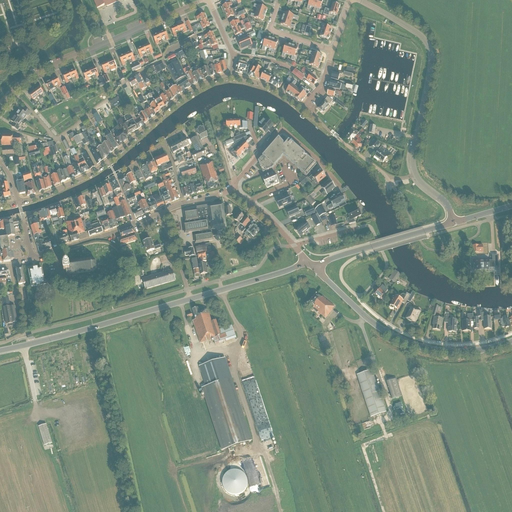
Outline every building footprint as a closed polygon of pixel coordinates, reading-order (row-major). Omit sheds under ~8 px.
[(93,0),(97,8),(104,5),(105,6),(107,5),(107,6),(119,1),(118,0),(93,0)] [(316,0),(309,0),(307,9),(309,10),(310,7),(314,8),(316,0)] [(316,12),(318,13),(323,0),(322,0),(316,0),(314,8),(317,9),(316,12)] [(225,12),(230,10),(229,6),(232,5),(231,2),(222,6),(225,12)] [(330,10),(325,9),(323,15),(329,17),(330,13),(337,15),(340,6),(333,3),(330,10)] [(254,4),(253,7),(257,8),(256,12),(265,15),(267,9),(254,4)] [(230,10),(225,12),(227,18),(234,15),(232,9),(230,10)] [(251,14),(250,16),(263,21),(265,15),(256,12),(255,15),(251,14)] [(297,19),(297,17),(284,12),(282,18),(292,22),(293,18),(297,19)] [(201,23),(207,20),(204,14),(196,17),(197,20),(200,19),(201,22),(201,23)] [(293,29),(294,26),(291,25),(292,22),(282,18),(280,24),(293,29)] [(201,23),(201,22),(200,23),(203,29),(209,26),(207,20),(201,23)] [(233,30),(238,27),(237,24),(239,22),(238,20),(230,24),(233,30)] [(177,26),(179,31),(183,30),(184,33),(186,32),(183,23),(177,26)] [(321,31),(330,34),(332,29),(323,25),(322,29),(318,28),(317,30),(321,31)] [(175,33),(179,31),(177,26),(171,28),(174,37),(176,36),(175,33)] [(238,27),(233,30),(235,36),(242,33),(239,27),(238,27)] [(159,34),(161,39),(165,38),(166,40),(168,39),(165,31),(159,34)] [(329,40),(330,34),(321,31),(319,36),(329,40)] [(209,41),(215,38),(212,32),(204,36),(205,38),(208,37),(209,41)] [(157,41),(161,39),(159,34),(153,36),(156,45),(158,44),(157,41)] [(261,50),(264,51),(265,47),(268,49),(272,39),(266,37),(261,50)] [(215,38),(209,41),(206,42),(207,45),(209,44),(211,47),(218,44),(215,38)] [(256,44),(251,43),(249,38),(238,42),(241,49),(248,46),(249,48),(252,48),(252,49),(255,50),(256,44)] [(271,53),(273,54),(278,41),(272,39),(268,49),(272,50),(271,53)] [(143,47),(145,52),(149,51),(151,53),(153,53),(149,44),(143,47)] [(281,57),(284,57),(285,54),(288,55),(292,46),(286,44),(281,57)] [(291,60),(293,61),(298,48),(292,46),(288,55),(292,56),(291,60)] [(142,54),(145,52),(143,47),(137,49),(140,58),(143,57),(142,54)] [(125,55),(127,60),(131,59),(132,61),(135,60),(131,52),(125,55)] [(321,58),(322,56),(309,52),(307,58),(317,61),(318,57),(321,58)] [(200,70),(202,76),(204,76),(205,78),(210,76),(208,67),(209,67),(211,76),(217,74),(212,58),(208,59),(207,53),(204,54),(205,57),(206,60),(208,67),(199,69),(199,70),(200,70)] [(124,62),(127,60),(125,55),(119,57),(122,66),(125,65),(124,62)] [(219,62),(222,73),(227,71),(224,61),(223,58),(219,59),(219,61),(219,62)] [(318,68),(319,65),(316,64),(317,61),(307,58),(305,64),(318,68)] [(107,62),(109,68),(111,71),(111,70),(114,68),(114,69),(117,68),(113,60),(107,62)] [(217,74),(222,73),(219,62),(219,61),(213,62),(217,74)] [(244,64),(245,62),(242,61),(241,64),(237,63),(235,72),(246,75),(248,69),(249,70),(250,66),(251,65),(244,64)] [(106,70),(109,68),(107,62),(101,65),(104,73),(107,72),(106,70)] [(181,93),(187,89),(191,86),(186,76),(178,62),(168,67),(178,87),(181,93)] [(157,73),(166,69),(163,63),(155,67),(157,73)] [(258,74),(261,68),(256,66),(254,69),(251,67),(247,75),(256,79),(256,78),(259,80),(261,75),(258,74)] [(89,70),(91,76),(95,74),(96,77),(99,76),(95,68),(89,70)] [(200,70),(199,70),(196,72),(194,68),(190,69),(192,73),(193,72),(198,82),(203,79),(202,76),(200,70)] [(295,69),(292,73),(301,81),(305,76),(295,69)] [(69,72),(71,78),(75,76),(76,79),(79,78),(75,70),(69,72)] [(88,78),(91,76),(89,70),(83,73),(86,81),(89,80),(88,78)] [(314,85),(318,80),(312,75),(313,74),(307,70),(306,70),(304,73),(308,77),(307,80),(314,85)] [(192,73),(191,71),(186,74),(192,85),(198,82),(193,73),(192,73)] [(341,75),(342,72),(337,71),(336,73),(333,72),(331,78),(338,80),(339,74),(341,75)] [(67,80),(71,78),(69,72),(62,75),(66,83),(69,82),(67,80)] [(268,83),(272,76),(269,74),(266,73),(264,72),(260,79),(268,83)] [(274,86),(277,80),(274,79),(277,75),(274,73),(272,77),(269,83),(274,86)] [(150,82),(146,75),(142,77),(146,84),(150,82)] [(138,77),(138,76),(134,77),(135,79),(134,80),(134,79),(129,82),(131,87),(138,83),(142,90),(145,89),(140,79),(142,78),(140,76),(138,77)] [(51,81),(54,86),(57,84),(59,87),(61,86),(57,78),(51,81)] [(55,89),(54,86),(51,81),(45,84),(49,92),(55,89)] [(170,85),(167,81),(166,82),(167,85),(174,98),(180,93),(176,86),(172,88),(170,85)] [(296,83),(294,81),(286,92),(290,96),(297,88),(294,86),(296,83)] [(331,81),(329,87),(336,89),(340,90),(341,84),(339,83),(335,82),(331,81)] [(166,90),(162,84),(160,85),(163,89),(164,90),(170,101),(174,98),(169,88),(166,90)] [(70,98),(65,87),(61,88),(64,95),(65,94),(67,99),(68,99),(70,98)] [(304,89),(302,87),(300,90),(297,88),(290,96),(295,100),(304,89)] [(40,100),(42,102),(44,101),(40,95),(43,93),(39,88),(34,91),(38,96),(40,100)] [(160,98),(165,106),(169,102),(165,94),(161,96),(159,92),(160,92),(158,88),(155,90),(160,98)] [(306,90),(304,89),(295,100),(296,99),(301,103),(307,95),(304,93),(306,90)] [(40,104),(42,102),(40,100),(38,96),(34,91),(29,95),(33,100),(36,98),(40,104)] [(165,106),(160,98),(157,99),(153,92),(150,93),(155,102),(159,109),(165,106)] [(51,95),(48,96),(51,101),(54,107),(57,105),(54,99),(52,94),(51,95)] [(113,106),(120,102),(117,97),(110,101),(113,106)] [(329,103),(331,100),(327,97),(324,101),(318,108),(320,110),(320,111),(321,112),(322,112),(323,113),(329,106),(330,104),(329,103)] [(159,109),(155,102),(152,104),(150,101),(148,102),(150,105),(155,114),(160,110),(159,109)] [(346,111),(348,108),(345,105),(340,101),(337,104),(346,111)] [(147,109),(143,103),(141,105),(149,120),(155,115),(150,107),(147,109)] [(15,115),(23,121),(27,115),(28,116),(30,113),(24,109),(23,112),(19,109),(15,115)] [(141,113),(138,109),(136,110),(138,115),(139,115),(144,124),(149,120),(144,111),(141,113)] [(130,114),(138,129),(144,125),(139,117),(136,119),(133,113),(130,114)] [(138,129),(130,114),(124,117),(127,122),(121,125),(127,136),(132,134),(131,133),(138,129)] [(26,123),(23,121),(15,115),(11,121),(14,123),(12,126),(18,130),(20,127),(19,126),(21,123),(24,125),(26,123)] [(243,129),(247,129),(247,122),(242,122),(240,122),(240,120),(233,120),(233,126),(240,126),(240,129),(243,129)] [(271,133),(270,134),(275,129),(274,129),(274,130),(271,127),(273,125),(267,120),(259,128),(265,134),(268,131),(271,133)] [(201,139),(208,136),(203,126),(196,130),(201,139)] [(116,135),(115,134),(116,134),(113,130),(111,132),(112,133),(111,134),(114,136),(113,136),(114,137),(116,140),(117,142),(119,145),(123,141),(124,142),(126,140),(125,140),(126,139),(125,138),(126,136),(122,131),(118,134),(116,135)] [(356,135),(354,138),(355,139),(351,143),(357,148),(361,144),(359,143),(361,140),(358,137),(363,132),(361,130),(359,132),(356,135)] [(356,135),(359,132),(358,132),(358,133),(356,131),(354,131),(353,132),(351,131),(345,138),(351,142),(354,138),(356,135)] [(90,136),(87,132),(84,134),(91,148),(95,146),(97,149),(103,160),(108,156),(102,146),(98,148),(92,138),(91,138),(90,136)] [(104,143),(101,137),(98,133),(96,134),(98,138),(108,155),(113,151),(107,142),(104,143)] [(107,136),(105,133),(103,135),(113,151),(118,147),(111,134),(107,136)] [(1,134),(1,145),(13,145),(13,143),(17,143),(21,143),(21,137),(13,137),(13,134),(1,134)] [(82,142),(81,140),(79,135),(75,137),(73,138),(76,145),(82,142)] [(192,139),(190,140),(196,151),(196,152),(204,149),(203,147),(197,136),(192,139)] [(234,138),(233,139),(238,145),(240,147),(239,147),(244,151),(249,147),(247,145),(252,139),(249,136),(248,137),(247,136),(236,141),(234,138)] [(283,143),(279,138),(275,142),(272,144),(273,145),(270,148),(267,150),(268,151),(265,154),(264,154),(262,156),(263,156),(260,159),(260,158),(258,161),(258,162),(263,173),(272,168),(283,156),(306,176),(316,164),(313,161),(311,159),(310,159),(307,156),(305,154),(301,151),(299,149),(295,146),(296,146),(293,143),(293,144),(291,142),(288,140),(283,146),(283,143)] [(180,141),(183,148),(186,154),(189,152),(187,149),(186,147),(189,145),(186,139),(180,141)] [(385,150),(381,147),(379,149),(378,148),(380,145),(375,140),(370,147),(377,153),(373,157),(377,160),(378,159),(383,163),(387,156),(383,153),(385,150)] [(181,149),(183,148),(180,141),(175,144),(181,156),(184,155),(182,152),(181,149)] [(177,154),(178,157),(181,156),(175,144),(170,147),(173,153),(176,152),(177,154)] [(238,145),(230,153),(234,157),(237,155),(239,156),(244,151),(239,147),(240,147),(238,145)] [(100,156),(97,149),(95,146),(91,148),(89,149),(93,156),(97,164),(103,160),(100,156)] [(14,154),(14,148),(2,149),(3,155),(5,155),(6,156),(7,157),(8,157),(9,157),(9,158),(12,158),(17,157),(17,154),(14,154)] [(194,160),(203,156),(206,155),(204,150),(203,149),(191,154),(194,160)] [(88,153),(83,156),(90,170),(95,167),(89,156),(88,153)] [(77,154),(74,156),(82,173),(89,170),(84,160),(80,162),(78,156),(77,154)] [(160,157),(163,164),(169,161),(166,155),(160,157)] [(71,179),(72,178),(76,176),(72,166),(68,156),(63,158),(67,169),(71,179)] [(77,164),(75,159),(74,156),(71,157),(74,163),(75,165),(72,166),(76,176),(81,174),(77,164)] [(158,166),(163,164),(160,157),(155,160),(158,166)] [(151,174),(158,170),(154,161),(147,165),(151,174)] [(214,182),(218,181),(212,162),(200,166),(204,181),(205,181),(206,184),(208,190),(216,188),(214,182)] [(150,172),(147,165),(140,168),(144,175),(146,181),(152,178),(150,172)] [(44,176),(44,174),(42,166),(39,167),(41,175),(42,175),(46,190),(52,187),(49,176),(44,177),(44,176)] [(41,176),(38,167),(32,168),(35,177),(39,176),(41,181),(36,182),(39,192),(45,190),(41,176)] [(49,169),(48,167),(44,169),(44,170),(46,175),(49,174),(50,174),(50,176),(54,186),(60,183),(57,174),(55,175),(53,169),(51,170),(51,168),(49,169)] [(183,178),(197,173),(195,167),(181,172),(183,178)] [(139,182),(144,180),(143,178),(140,171),(135,173),(138,180),(139,180),(139,182)] [(321,171),(315,176),(313,174),(308,178),(312,182),(315,180),(317,183),(323,179),(326,177),(321,171)] [(279,183),(274,172),(269,174),(268,174),(267,175),(262,177),(267,188),(279,183)] [(27,196),(36,193),(30,173),(23,175),(25,184),(27,196)] [(127,177),(130,184),(132,188),(134,186),(133,183),(136,182),(132,173),(126,176),(127,177)] [(164,181),(167,179),(166,177),(170,175),(169,173),(161,176),(164,181)] [(19,194),(25,193),(23,182),(23,181),(22,176),(19,177),(20,182),(17,183),(19,194)] [(191,176),(194,185),(197,193),(204,191),(202,184),(197,186),(196,180),(193,180),(192,178),(192,176),(191,176)] [(130,184),(127,177),(124,178),(124,177),(120,179),(119,181),(122,188),(129,185),(130,184)] [(6,183),(5,178),(0,179),(4,197),(10,196),(9,191),(8,183),(6,183)] [(168,186),(173,184),(170,178),(164,181),(167,188),(168,187),(168,186)] [(116,196),(119,195),(116,190),(120,189),(117,181),(111,184),(116,196)] [(184,197),(190,196),(187,187),(188,187),(186,181),(183,182),(185,188),(181,189),(184,197)] [(322,188),(327,195),(332,191),(332,190),(335,188),(330,181),(322,188)] [(130,197),(127,191),(132,189),(130,184),(129,185),(122,188),(127,198),(130,197)] [(174,192),(176,191),(173,184),(168,186),(168,187),(167,188),(168,191),(167,191),(168,193),(169,193),(170,194),(174,192)] [(114,196),(109,185),(103,187),(106,195),(110,194),(111,197),(114,196)] [(168,192),(166,187),(161,189),(162,192),(164,191),(164,194),(162,195),(166,205),(172,202),(168,192)] [(104,206),(109,204),(103,188),(98,190),(104,206)] [(99,196),(97,190),(90,193),(93,200),(97,198),(99,206),(102,205),(99,196)] [(169,193),(168,193),(172,202),(179,199),(176,191),(174,192),(170,194),(169,193)] [(283,198),(276,201),(279,208),(291,203),(289,197),(291,196),(289,191),(281,194),(283,198)] [(342,195),(342,194),(329,200),(331,204),(327,206),(329,210),(333,208),(345,202),(345,201),(344,202),(341,195),(342,195)] [(137,201),(135,196),(134,195),(130,197),(127,198),(130,206),(134,205),(133,202),(137,201)] [(151,211),(157,208),(153,199),(152,196),(149,197),(151,201),(147,203),(149,206),(151,211)] [(161,196),(154,199),(158,208),(164,205),(161,196)] [(121,206),(118,199),(113,200),(114,202),(110,204),(111,207),(115,205),(116,208),(121,206)] [(121,206),(125,217),(126,218),(131,215),(125,200),(120,203),(121,206)] [(138,203),(143,215),(150,211),(145,200),(138,203)] [(135,218),(143,215),(138,203),(136,204),(137,205),(135,206),(135,208),(133,209),(135,212),(133,213),(135,218)] [(215,206),(215,204),(199,207),(199,209),(197,209),(197,210),(184,212),(185,221),(184,221),(185,224),(183,224),(185,233),(198,231),(199,235),(195,236),(196,243),(213,240),(212,237),(217,236),(216,229),(219,229),(219,231),(223,230),(223,228),(225,228),(222,205),(215,206)] [(321,205),(315,210),(317,213),(319,217),(325,214),(321,205)] [(60,226),(63,225),(62,223),(61,218),(64,217),(61,206),(55,208),(60,224),(60,226)] [(116,220),(125,217),(121,206),(112,209),(113,212),(116,220)] [(297,207),(287,211),(289,218),(296,215),(298,219),(304,216),(301,209),(298,211),(297,207)] [(98,218),(106,215),(103,208),(95,210),(98,218)] [(349,224),(355,223),(354,219),(361,215),(358,208),(347,213),(349,218),(346,219),(349,224)] [(49,210),(43,211),(45,220),(49,219),(50,221),(49,221),(50,226),(53,226),(49,210)] [(119,226),(116,220),(113,212),(107,214),(109,219),(108,220),(111,229),(119,226)] [(237,215),(234,220),(237,222),(235,225),(237,227),(240,224),(240,223),(244,217),(238,213),(237,215)] [(315,215),(311,217),(316,226),(320,224),(320,223),(321,222),(317,214),(315,215)] [(31,227),(39,224),(38,220),(35,221),(34,216),(29,217),(29,219),(31,227)] [(71,242),(72,242),(79,239),(78,234),(85,232),(80,217),(66,222),(69,234),(71,242)] [(243,226),(240,231),(242,233),(246,228),(245,228),(250,222),(245,218),(240,223),(240,224),(243,226)] [(5,227),(13,226),(12,219),(4,221),(5,227)] [(105,221),(104,219),(101,220),(104,231),(111,229),(108,220),(105,221)] [(305,222),(295,230),(300,236),(310,228),(305,222)] [(93,225),(96,234),(103,232),(101,226),(99,226),(98,223),(93,225)] [(34,236),(42,233),(39,224),(31,227),(34,236)] [(253,238),(260,231),(253,224),(247,231),(245,234),(248,237),(249,236),(251,239),(253,237),(253,238)] [(89,236),(96,234),(93,225),(86,227),(89,236)] [(6,232),(7,237),(15,236),(13,226),(5,227),(6,232)] [(120,246),(137,240),(133,228),(120,232),(122,238),(118,240),(120,246)] [(64,236),(63,232),(60,233),(61,237),(59,237),(61,245),(69,243),(66,235),(64,236)] [(36,243),(44,240),(42,233),(34,236),(36,243)] [(0,247),(2,259),(3,263),(10,261),(11,261),(10,260),(14,260),(12,253),(9,253),(7,239),(7,238),(0,238),(0,247)] [(44,240),(36,243),(39,253),(47,250),(52,248),(51,246),(55,245),(53,239),(44,242),(44,240)] [(153,245),(151,240),(143,242),(147,252),(154,250),(161,248),(159,243),(153,245)] [(197,254),(203,253),(203,252),(206,252),(206,248),(210,247),(210,244),(202,245),(202,246),(196,247),(197,254)] [(190,257),(194,256),(193,248),(188,249),(188,251),(184,252),(185,256),(189,255),(190,257)] [(206,261),(206,257),(205,253),(197,255),(198,259),(199,258),(200,263),(206,261)] [(195,278),(200,277),(196,257),(192,257),(193,260),(191,260),(195,278)] [(96,262),(91,259),(65,262),(65,263),(66,266),(64,266),(63,266),(64,272),(65,272),(66,271),(66,274),(66,275),(93,271),(96,268),(96,267),(96,263),(96,262)] [(488,261),(488,260),(473,261),(474,269),(488,269),(488,268),(499,268),(499,260),(488,261)] [(200,274),(207,273),(205,264),(199,265),(200,274)] [(22,272),(22,268),(15,269),(18,285),(25,284),(23,271),(22,272)] [(43,280),(41,268),(36,269),(33,269),(33,270),(28,271),(31,287),(44,285),(46,284),(46,280),(43,280)] [(4,277),(4,276),(8,275),(7,269),(0,269),(0,283),(6,283),(5,277),(4,277)] [(169,271),(169,269),(165,270),(166,272),(143,279),(146,289),(175,281),(172,271),(169,271)] [(395,283),(401,275),(395,271),(391,275),(389,278),(395,283)] [(381,299),(383,298),(382,297),(385,295),(388,291),(382,286),(381,288),(379,286),(376,290),(378,292),(375,294),(380,299),(381,299)] [(321,298),(316,294),(309,303),(314,307),(313,308),(325,318),(332,310),(331,309),(334,306),(322,297),(321,298)] [(405,304),(410,296),(407,294),(405,296),(403,295),(401,295),(399,299),(395,297),(390,305),(390,306),(390,308),(392,309),(393,308),(394,308),(397,309),(401,302),(405,304)] [(14,306),(9,307),(9,306),(8,306),(3,307),(6,324),(12,323),(17,322),(17,321),(14,309),(15,309),(15,308),(15,306),(14,306)] [(421,311),(410,306),(410,307),(408,307),(403,318),(416,324),(421,311)] [(199,312),(197,308),(192,310),(195,320),(193,321),(200,344),(213,339),(215,346),(236,338),(231,325),(219,330),(216,320),(211,322),(207,309),(199,312)] [(481,313),(481,317),(481,321),(484,321),(484,329),(491,329),(491,317),(485,317),(485,313),(481,313)] [(473,321),(473,315),(473,314),(467,315),(468,321),(462,321),(462,331),(471,331),(470,326),(469,326),(469,321),(473,321)] [(456,332),(457,320),(450,320),(450,316),(446,316),(445,323),(448,323),(448,332),(456,332)] [(441,327),(443,319),(434,317),(433,322),(434,322),(433,329),(440,330),(440,327),(441,327)] [(508,321),(508,319),(507,317),(502,318),(503,319),(500,319),(502,328),(505,327),(505,328),(510,327),(508,321)] [(202,360),(207,359),(202,346),(198,347),(202,360)] [(252,440),(225,358),(202,365),(207,381),(210,380),(212,384),(202,388),(222,450),(252,440)] [(371,417),(386,412),(372,370),(357,375),(371,417)] [(392,399),(402,396),(396,379),(386,382),(392,399)] [(44,446),(48,445),(52,444),(47,424),(39,427),(44,446)] [(259,431),(263,445),(275,442),(273,434),(270,435),(269,428),(259,431)] [(227,493),(231,495),(234,496),(238,495),(242,494),(245,492),(247,488),(248,485),(248,481),(247,478),(245,475),(243,472),(239,470),(236,470),(232,470),(229,471),(226,474),(224,477),(222,480),(222,484),(223,487),(225,491),(227,493)]
